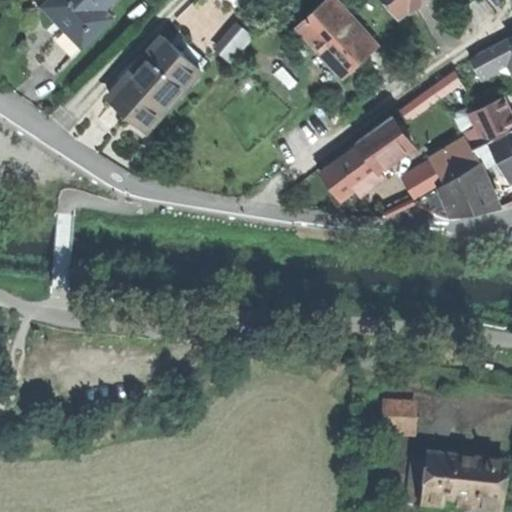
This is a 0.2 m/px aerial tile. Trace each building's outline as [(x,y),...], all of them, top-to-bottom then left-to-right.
[(67,28),(86,47),(115,17),(107,9),(98,0),(53,0),(46,7),(58,19),(67,28)] [(98,0),(107,9),(115,0),(98,0)] [(364,57),(379,44),(338,0),(328,0),(301,25),(324,51),(326,49),(347,72),(364,57)] [(388,0),(400,16),(411,8),(412,10),(424,0),(388,0)] [(221,52),(234,62),(255,35),(242,25),(221,52)] [(76,56),(86,47),(67,28),(57,37),(76,56)] [(511,34),(472,56),(483,77),(499,69),(511,69),(511,34)] [(124,108),(143,127),(200,70),(200,69),(183,53),(166,35),(109,92),(124,108)] [(190,46),(183,53),(200,69),(207,63),(190,46)] [(400,110),(407,119),(427,105),(420,95),(400,110)] [(468,130),(476,147),(511,129),(511,107),(506,96),(477,111),(473,112),(479,125),(468,130)] [(467,128),(468,130),(479,125),(473,112),(477,111),(473,103),(458,111),(455,112),(456,116),(464,130),(467,128)] [(361,139),(363,142),(383,169),(417,144),(395,113),(361,139)] [(484,161),(500,153),(511,147),(511,129),(476,147),(484,161)] [(334,184),(344,198),(383,169),(363,142),(324,171),(334,184)] [(511,176),(511,175),(511,147),(500,153),(511,176)] [(432,160),(445,183),(466,171),(452,148),(432,160)] [(427,193),(442,185),(445,183),(432,160),(414,170),(427,193)] [(505,204),(484,161),(466,171),(445,183),(442,185),(455,214),(479,210),(505,204)] [(384,209),(385,223),(420,220),(419,205),(384,209)] [(417,434),(418,400),(381,399),(380,433),(417,434)] [(404,503),(422,505),(428,455),(411,453),(404,503)] [(428,455),(422,505),(449,509),(477,511),(501,511),(507,465),(463,459),(428,455)]
